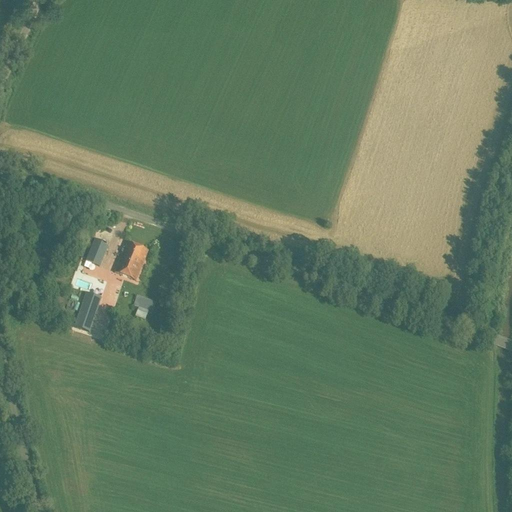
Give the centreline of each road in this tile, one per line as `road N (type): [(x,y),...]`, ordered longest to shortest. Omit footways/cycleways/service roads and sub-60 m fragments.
road 1 (unclassified): [(0,173),(486,337)]
road 2 (unclassified): [(37,511),(0,352)]
